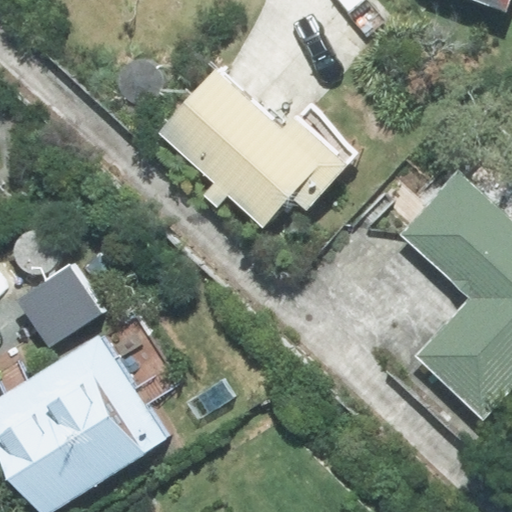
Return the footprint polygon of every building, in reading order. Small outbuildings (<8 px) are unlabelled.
[(454,0),(501,17),(507,0),(454,0)] [(208,190),(196,203),(209,213),(220,200),(257,233),(285,203),(303,218),(346,168),(291,120),(278,135),(210,76),(153,141),(208,190)] [(464,301),(410,359),(479,424),(511,389),(511,192),(453,178),(397,239),(464,301)] [(0,270),(0,307),(18,293),(0,270)] [(93,342),(0,397),(0,461),(30,511),(51,511),(158,448),(93,342)]
